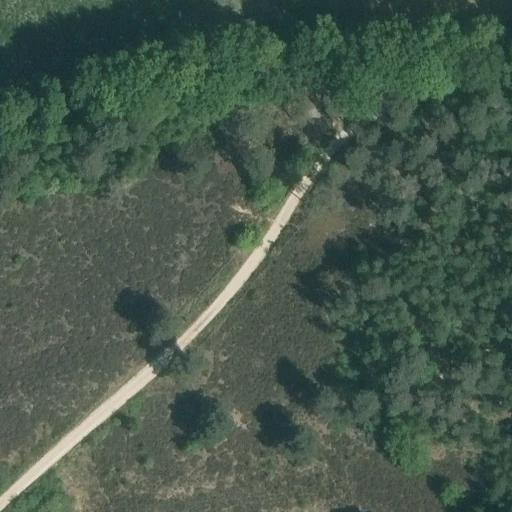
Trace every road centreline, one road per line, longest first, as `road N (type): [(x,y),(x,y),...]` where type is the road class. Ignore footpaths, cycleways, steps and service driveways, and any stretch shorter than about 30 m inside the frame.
road 1 (track): [(0,508),(223,302),(360,123)]
road 2 (track): [(360,123),(413,93),(511,78)]
